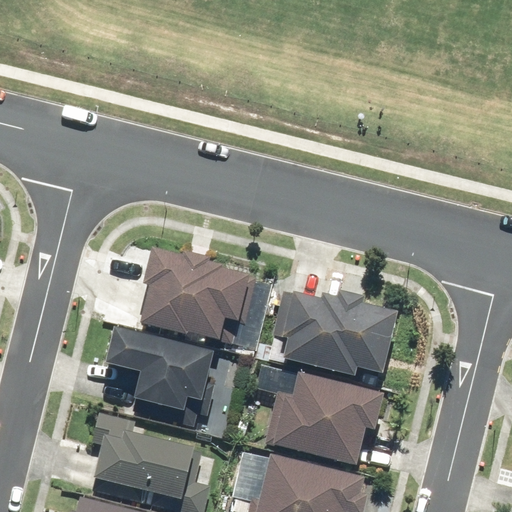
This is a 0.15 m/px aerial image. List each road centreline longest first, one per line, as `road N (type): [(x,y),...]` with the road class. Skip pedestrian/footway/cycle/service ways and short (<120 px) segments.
road 1 (tertiary): [(505,256),(86,145)]
road 2 (residential): [(0,492),(86,145)]
road 3 (residential): [(505,256),(440,511)]
